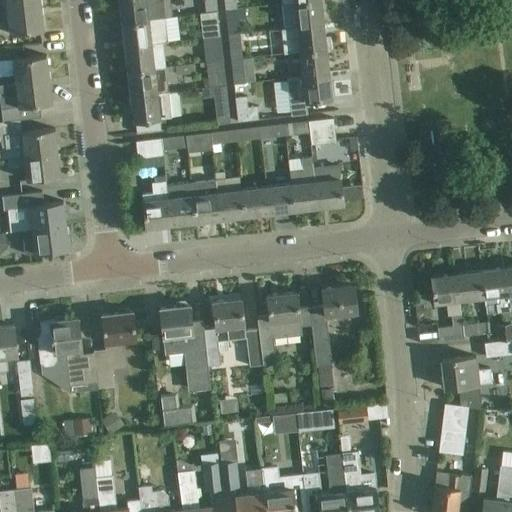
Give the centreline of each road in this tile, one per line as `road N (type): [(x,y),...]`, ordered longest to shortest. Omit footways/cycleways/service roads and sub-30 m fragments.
road 1 (residential): [(112,272),(392,239)]
road 2 (residential): [(112,272),(80,0)]
road 3 (residential): [(408,511),(411,346),(392,239)]
road 4 (residential): [(392,239),(364,0)]
road 5 (residential): [(392,239),(511,231)]
